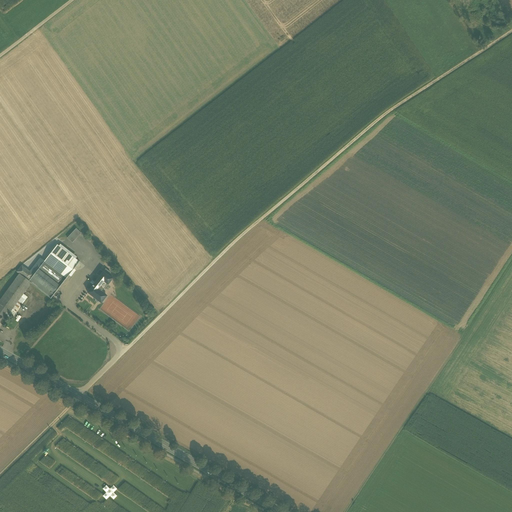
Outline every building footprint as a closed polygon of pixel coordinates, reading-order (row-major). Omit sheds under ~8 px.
[(72,242),(81,233),(75,228),(66,237),(72,242)] [(50,298),(78,261),(57,245),(34,275),(29,282),(31,283),(50,298)] [(29,282),(34,275),(22,266),(17,273),(19,274),(0,299),(0,317),(2,319),(3,320),(31,283),(29,282)] [(111,278),(103,271),(87,292),(101,303),(106,295),(101,291),(111,278)] [(63,305),(65,303),(54,296),(52,298),(63,305)]
